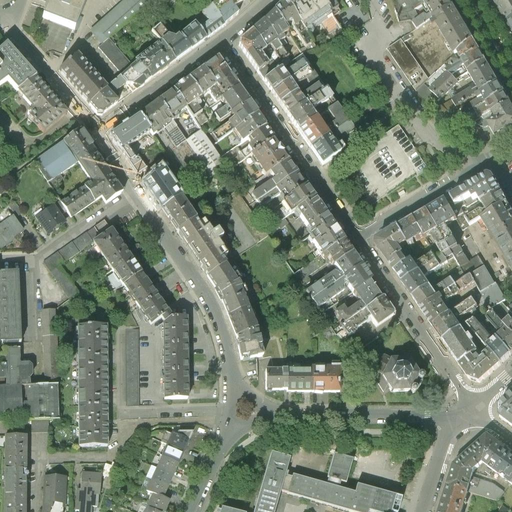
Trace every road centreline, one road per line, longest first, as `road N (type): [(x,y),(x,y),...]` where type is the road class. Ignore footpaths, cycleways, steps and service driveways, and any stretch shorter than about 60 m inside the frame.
road 1 (residential): [(357,239),(224,40)]
road 2 (residential): [(235,385),(200,280),(139,194)]
road 3 (residential): [(473,409),(357,239)]
road 4 (residential): [(357,239),(495,158),(511,186)]
road 5 (residential): [(274,415),(458,416)]
road 6 (residential): [(97,130),(224,40)]
road 7 (residential): [(97,130),(3,20)]
road 8 (residential): [(139,194),(36,260)]
